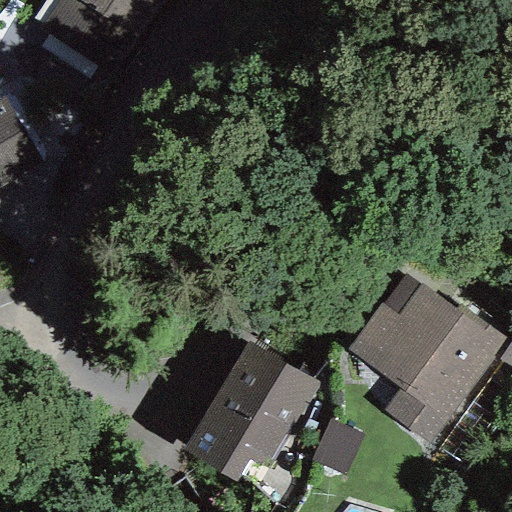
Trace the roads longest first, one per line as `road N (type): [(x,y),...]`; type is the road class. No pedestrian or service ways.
road 1 (residential): [(511,96),(441,112),(374,141),(332,177),(223,304),(144,340),(110,350),(65,345),(47,329),(36,278)]
road 2 (residential): [(36,278),(115,125),(208,0)]
